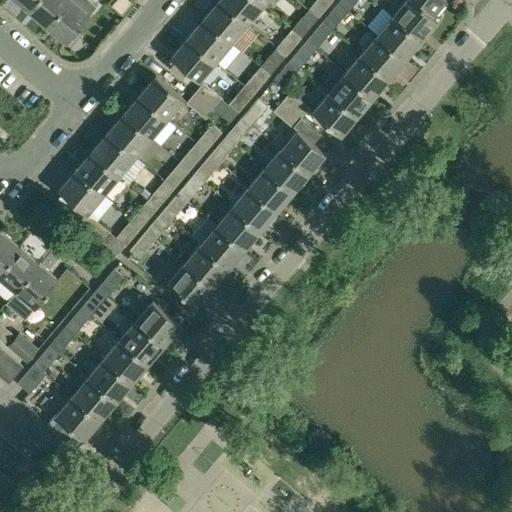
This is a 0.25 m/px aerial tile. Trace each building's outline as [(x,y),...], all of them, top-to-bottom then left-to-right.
[(16,0),(28,9),(35,0),(16,0)] [(68,0),(35,0),(28,9),(47,26),(68,0)] [(68,0),(47,26),(66,42),(90,14),(96,6),(89,0),(68,0)] [(218,0),(203,19),(231,42),(247,23),(219,0),(218,0)] [(219,0),(247,23),(263,4),(258,0),(219,0)] [(319,0),(316,0),(308,10),(317,18),(327,6),(319,0)] [(406,0),(393,16),(421,39),(437,20),(433,17),(446,1),(444,0),(406,0)] [(338,2),(328,14),(338,22),(348,11),(338,2)] [(405,58),(421,39),(393,16),(377,35),(405,58)] [(302,17),(292,29),(301,37),(311,25),(302,17)] [(187,38),(215,61),(231,42),(203,19),(187,38)] [(322,21),(312,33),(322,41),(332,29),(322,21)] [(389,78),(405,58),(377,35),(361,54),(389,78)] [(286,36),(276,48),(285,56),(295,44),(286,36)] [(215,61),(187,38),(171,57),(199,81),(215,61)] [(306,40),(296,52),(306,60),(316,48),(306,40)] [(372,97),(389,78),(361,54),(344,73),(372,97)] [(270,55),(260,67),(269,75),(279,63),(270,55)] [(290,59),(280,71),(290,79),(300,67),(290,59)] [(328,92),(356,116),(372,97),(344,73),(328,92)] [(254,74),(244,86),(253,94),(263,82),(254,74)] [(139,94),(167,118),(183,99),(155,75),(139,94)] [(203,83),(194,92),(214,109),(222,99),(203,83)] [(290,91),(282,101),(301,118),(309,108),(290,91)] [(214,109),(194,92),(186,102),(205,119),(214,109)] [(340,135),(356,116),(328,92),(312,111),(340,135)] [(238,93),(228,104),(237,113),(247,101),(238,93)] [(167,118),(139,94),(123,113),(151,137),(167,118)] [(258,97),(248,109),(258,117),(268,105),(258,97)] [(301,118),(282,101),(273,111),(293,127),(301,118)] [(151,137),(123,113),(107,133),(135,156),(151,137)] [(242,116),(232,128),(242,136),(251,124),(242,116)] [(279,131),(271,141),(280,149),(281,149),(309,172),(325,153),(314,144),(297,130),(289,139),(279,131)] [(205,131),(196,143),(205,151),(215,139),(205,131)] [(135,156),(107,133),(91,152),(119,175),(135,156)] [(226,135),(216,147),(226,155),(235,143),(226,135)] [(309,172),(281,149),(280,149),(264,168),(292,191),(309,172)] [(189,150),(180,162),(189,170),(199,158),(189,150)] [(75,171),(102,194),(119,175),(91,152),(75,171)] [(210,154),(200,166),(210,174),(219,162),(210,154)] [(292,191),(264,168),(248,187),(276,210),(292,191)] [(173,169),(164,181),(173,189),(183,177),(173,169)] [(102,194),(75,171),(58,190),(86,213),(102,194)] [(194,173),(184,185),(194,193),(203,181),(194,173)] [(276,210),(248,187),(232,206),(260,229),(276,210)] [(157,188),(148,199),(157,207),(167,196),(157,188)] [(178,192),(168,204),(178,212),(187,200),(178,192)] [(216,225),(244,249),(260,229),(232,206),(216,225)] [(141,207),(132,218),(141,226),(151,215),(141,207)] [(162,211),(152,223),(162,231),(171,219),(162,211)] [(90,216),(82,226),(101,242),(110,232),(90,216)] [(228,268),(244,249),(216,225),(200,244),(228,268)] [(125,226),(116,237),(125,245),(135,234),(125,226)] [(146,230),(136,242),(146,250),(155,238),(146,230)] [(0,270),(20,247),(1,231),(0,232),(0,270)] [(212,287),(228,268),(200,244),(184,263),(212,287)] [(20,247),(0,270),(0,277),(16,291),(39,263),(20,247)] [(16,291),(6,303),(25,319),(35,307),(58,279),(39,263),(16,291)] [(196,306),(212,287),(184,263),(168,282),(196,306)] [(114,268),(104,280),(113,288),(123,276),(114,268)] [(97,287),(88,299),(97,307),(107,295),(97,287)] [(136,320),(164,343),(180,324),(152,300),(136,320)] [(81,306),(72,318),(81,326),(91,314),(81,306)] [(164,343),(136,320),(120,339),(148,362),(164,343)] [(65,325),(56,337),(65,345),(75,333),(65,325)] [(10,346),(29,362),(40,348),(21,333),(10,346)] [(148,362),(120,339),(104,358),(132,382),(148,362)] [(49,344),(40,356),(49,364),(59,352),(49,344)] [(0,357),(0,375),(14,359),(5,352),(0,357)] [(132,382),(104,358),(88,377),(115,401),(132,382)] [(14,359),(0,375),(0,376),(8,383),(23,367),(14,359)] [(33,363),(17,383),(29,393),(46,373),(33,363)] [(71,396),(99,420),(115,401),(88,377),(71,396)] [(99,420),(71,396),(55,415),(83,439),(99,420)] [(0,460),(13,445),(4,438),(0,443),(0,460)] [(21,452),(13,445),(0,460),(0,462),(7,469),(21,452)] [(30,459),(21,452),(7,469),(15,476),(30,459)] [(30,459),(15,476),(24,483),(38,466),(30,459)] [(2,473),(0,475),(0,491),(12,502),(22,490),(2,473)]
